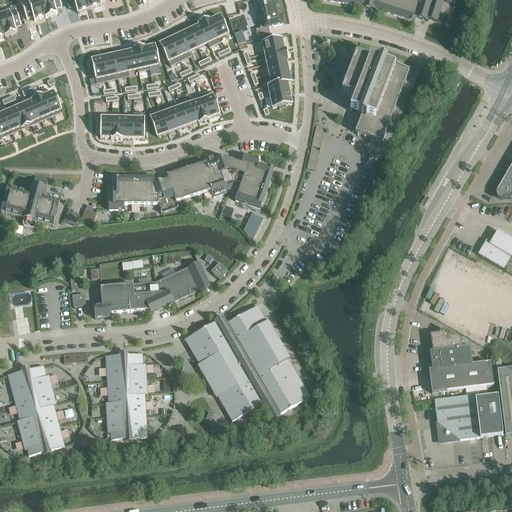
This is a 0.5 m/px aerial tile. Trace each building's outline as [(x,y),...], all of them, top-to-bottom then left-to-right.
[(34,0),(21,4),(27,21),(33,18),(34,22),(45,19),(45,20),(46,20),(39,0),(34,0)] [(58,0),(39,0),(46,20),(57,16),(56,11),(62,9),(58,0)] [(85,0),(66,0),(70,10),(76,8),(78,15),(89,11),(85,0)] [(85,0),(89,11),(101,7),(98,0),(85,0)] [(375,10),(414,23),(416,18),(427,22),(428,20),(437,23),(444,2),(436,0),(319,0),(319,1),(362,7),(362,8),(375,10)] [(269,3),(256,6),(259,20),(280,16),(280,13),(280,12),(279,9),(278,8),(277,1),(269,2),(269,3)] [(15,9),(0,14),(0,22),(5,38),(17,35),(15,30),(21,27),(15,9)] [(235,10),(227,11),(230,25),(238,24),(235,10)] [(261,30),(256,31),(258,38),(270,36),(269,29),(283,26),(281,18),(280,16),(259,20),(261,30)] [(209,21),(220,45),(218,40),(228,36),(219,17),(210,22),(209,21)] [(209,21),(199,26),(210,50),(220,45),(209,21)] [(199,27),(190,31),(198,50),(208,45),(210,50),(199,26),(198,26),(199,27)] [(190,31),(180,36),(191,59),(191,58),(189,54),(198,50),(190,31)] [(242,32),(234,35),(238,45),(246,44),(242,32)] [(180,36),(170,41),(181,63),(191,59),(180,36)] [(170,41),(160,46),(170,68),(181,63),(170,41)] [(282,41),(262,45),(265,56),(285,51),(284,51),(282,41)] [(145,48),(144,48),(149,72),(150,72),(149,69),(160,67),(155,47),(145,49),(145,48)] [(144,48),(133,51),(139,74),(149,72),(144,48)] [(133,52),(123,54),(129,79),(128,74),(138,72),(138,74),(139,74),(133,51),(133,52)] [(285,51),(265,56),(267,66),(287,62),(285,51)] [(123,54),(113,57),(118,81),(129,79),(123,54)] [(363,59),(363,60),(358,58),(358,57),(357,56),(357,58),(356,57),(342,94),(343,94),(342,96),(343,96),(344,95),(349,97),(348,98),(349,98),(350,97),(355,99),(350,112),(359,115),(358,117),(361,118),(355,134),(358,135),(357,136),(358,137),(359,135),(365,138),(364,139),(365,139),(365,138),(371,140),(371,141),(372,142),(372,140),(378,143),(378,144),(379,143),(382,144),(409,72),(407,71),(407,70),(406,70),(406,71),(400,69),(400,67),(399,67),(399,68),(393,66),(394,65),(393,64),(392,66),(386,63),(387,62),(386,62),(385,63),(383,62),(383,63),(380,61),(379,63),(370,60),(369,62),(364,60),(364,59),(363,59)] [(113,57),(102,59),(108,83),(118,81),(113,57)] [(92,68),(90,69),(92,75),(94,75),(95,81),(96,86),(108,83),(102,59),(91,62),(92,68)] [(287,62),(267,66),(269,77),(289,73),(287,63),(288,63),(287,62)] [(271,87),(268,88),(291,83),(289,73),(269,77),(271,87)] [(291,83),(268,88),(270,99),(290,95),(288,85),(291,84),(291,83)] [(211,92),(200,96),(209,121),(209,120),(219,116),(211,92)] [(43,97),(42,97),(51,119),(62,114),(58,106),(61,105),(58,99),(56,100),(53,94),(43,98),(43,97)] [(290,95),(270,99),(272,110),(279,108),(279,111),(286,109),(285,107),(292,106),(290,95)] [(191,102),(199,125),(209,121),(200,96),(199,96),(201,101),(192,104),(191,102)] [(42,97),(32,101),(42,123),(51,119),(42,97)] [(32,102),(23,106),(32,127),(42,123),(32,101),(32,102)] [(191,102),(180,106),(188,127),(198,124),(198,125),(199,125),(191,102)] [(23,106),(13,111),(22,131),(32,127),(23,106)] [(180,106),(170,109),(178,131),(188,127),(180,106)] [(160,111),(159,111),(168,134),(178,131),(170,109),(161,113),(160,111)] [(13,111),(3,115),(12,136),(22,131),(13,111)] [(159,111),(149,115),(157,138),(168,134),(159,111)] [(3,115),(0,116),(0,137),(1,140),(12,136),(3,115)] [(123,120),(122,141),(123,141),(123,140),(133,140),(134,115),(133,115),(133,120),(123,120)] [(134,115),(133,140),(144,140),(145,115),(134,115)] [(98,126),(98,132),(100,132),(100,139),(111,139),(111,141),(112,141),(112,119),(101,119),(100,126),(98,126)] [(112,119),(112,141),(122,141),(123,120),(112,119)] [(365,162),(373,165),(378,152),(370,149),(365,162)] [(235,202),(260,211),(274,171),(267,169),(259,166),(260,163),(245,157),(242,165),(224,159),(217,161),(216,157),(205,161),(206,164),(167,177),(168,181),(155,185),(155,180),(113,179),(113,195),(109,195),(109,204),(109,212),(124,212),(124,206),(169,206),(171,212),(178,209),(176,203),(211,192),(213,199),(227,194),(225,187),(233,184),(240,187),(235,202)] [(511,165),(497,192),(496,193),(496,194),(496,195),(496,196),(496,197),(497,197),(497,198),(498,199),(499,199),(500,200),(501,200),(502,200),(511,199),(511,165)] [(48,182),(35,179),(30,196),(7,190),(1,214),(24,220),(23,225),(24,228),(33,230),(35,229),(36,224),(53,228),(60,204),(43,199),(48,182)] [(511,220),(511,206),(492,209),(511,220)] [(85,211),(82,220),(93,224),(96,214),(85,211)] [(79,216),(68,212),(64,223),(75,227),(79,216)] [(252,216),(243,232),(247,236),(251,245),(264,220),(252,216)] [(492,236),(479,228),(468,247),(481,255),(492,236)] [(503,242),(492,236),(481,255),(491,261),(503,242)] [(511,249),(511,247),(503,242),(491,261),(500,266),(502,267),(511,249)] [(458,264),(471,272),(481,255),(468,247),(458,264)] [(511,249),(502,267),(508,271),(511,273),(511,272),(511,249)] [(471,272),(481,278),(491,261),(481,255),(471,272)] [(210,258),(204,264),(212,271),(217,265),(210,258)] [(481,278),(490,283),(500,266),(491,261),(481,278)] [(156,284),(101,289),(102,307),(94,308),(95,320),(112,319),(111,315),(149,312),(151,316),(174,305),(174,304),(199,292),(199,293),(210,288),(199,263),(188,269),(156,284)] [(219,264),(211,273),(220,281),(228,273),(219,264)] [(490,283),(498,288),(508,271),(502,267),(500,266),(490,283)] [(99,270),(91,271),(91,281),(99,280),(99,270)] [(498,288),(507,294),(511,284),(511,273),(508,271),(498,288)] [(459,302),(446,295),(434,315),(447,323),(459,302)] [(459,302),(447,323),(457,329),(469,308),(459,302)] [(199,366),(198,367),(217,399),(218,399),(232,423),(232,424),(263,406),(273,423),(280,418),(279,417),(311,399),(310,398),(310,399),(288,361),(290,361),(268,323),(266,324),(258,308),(227,326),(222,318),(215,322),(216,324),(185,342),(186,342),(199,366)] [(469,308),(457,329),(467,335),(480,315),(469,308)] [(480,315),(467,335),(478,341),(490,321),(480,315)] [(490,321),(478,341),(488,347),(500,327),(490,321)] [(500,327),(488,347),(498,354),(511,333),(500,327)] [(432,353),(430,353),(432,371),(472,366),(470,351),(469,348),(462,349),(460,340),(442,330),(439,335),(430,336),(432,353)] [(511,333),(498,354),(509,360),(511,354),(511,333)] [(481,350),(470,351),(472,366),(483,365),(481,350)] [(147,396),(145,366),(143,366),(142,356),(127,357),(127,354),(120,355),(120,357),(105,358),(105,359),(106,359),(107,377),(108,391),(109,405),(106,405),(108,435),(111,435),(111,441),(111,442),(126,441),(126,437),(132,437),(133,440),(148,439),(147,439),(146,424),(145,410),(145,411),(144,397),(147,396)] [(88,356),(64,357),(64,365),(88,364),(88,356)] [(432,371),(429,372),(429,377),(431,389),(432,394),(494,387),(491,364),(483,365),(472,366),(432,371)] [(53,407),(56,406),(49,377),(46,378),(43,368),(44,368),(29,371),(29,369),(22,371),(22,373),(8,377),(8,378),(9,377),(13,395),(16,408),(17,408),(20,422),(17,423),(24,447),(25,452),(27,451),(29,457),(29,458),(44,454),(43,451),(49,450),(50,453),(65,449),(65,448),(64,448),(60,434),(61,434),(57,421),(53,407)] [(505,437),(511,436),(511,369),(497,372),(505,437)] [(460,442),(480,439),(504,436),(498,397),(475,400),(475,396),(434,402),(437,425),(442,428),(440,431),(439,432),(439,433),(439,434),(439,435),(439,436),(439,437),(439,438),(440,439),(440,440),(441,440),(441,441),(442,442),(444,443),(446,443),(447,443),(448,443),(449,443),(450,443),(451,442),(452,442),(453,441),(454,440),(455,438),(459,442),(460,442)] [(185,427),(175,429),(177,437),(187,435),(185,427)]
